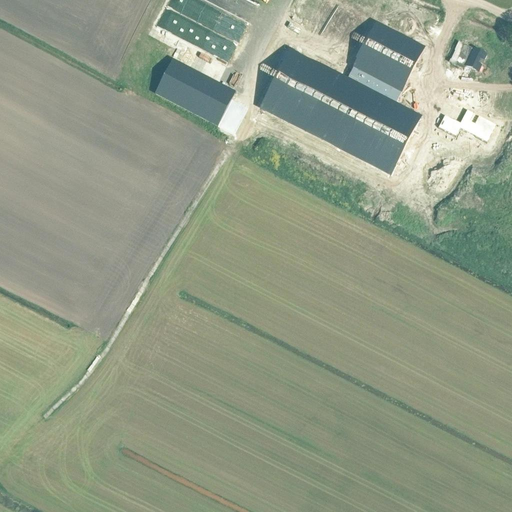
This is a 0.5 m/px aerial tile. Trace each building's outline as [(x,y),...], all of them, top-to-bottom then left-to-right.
[(372,11),(342,0),(299,0),(298,3),(366,27),(372,11)] [(346,83),(290,54),(261,110),(391,178),(420,121),(394,108),(423,52),(375,27),(346,83)] [(234,96),(172,64),(155,96),(218,128),(234,96)] [(459,126),(444,118),(438,130),(455,140),(460,132),(466,135),(475,140),(486,145),(496,128),(466,113),(459,126)] [(347,183),(352,164),(336,159),(330,178),(347,183)] [(271,203),(291,208),(294,196),(281,193),(282,189),(275,187),(271,203)] [(296,220),(346,252),(354,241),(304,209),(296,220)] [(279,213),(277,218),(289,224),(292,220),(279,213)] [(340,263),(337,268),(349,275),(352,270),(340,263)]
